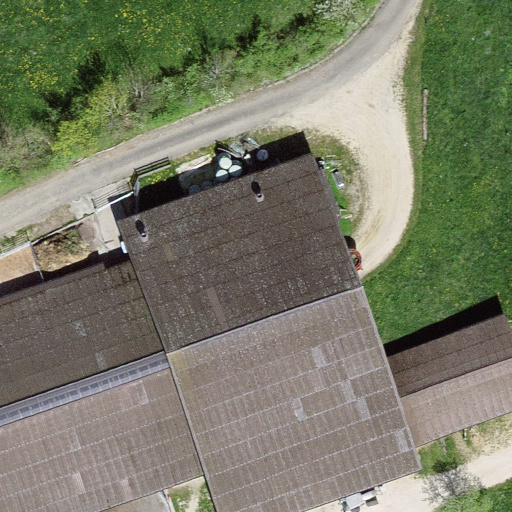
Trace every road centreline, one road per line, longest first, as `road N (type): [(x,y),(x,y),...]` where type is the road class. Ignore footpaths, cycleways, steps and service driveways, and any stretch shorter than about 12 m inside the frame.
road 1 (track): [(399,0),(367,44),(321,79),(0,217)]
road 2 (track): [(511,462),(387,511)]
